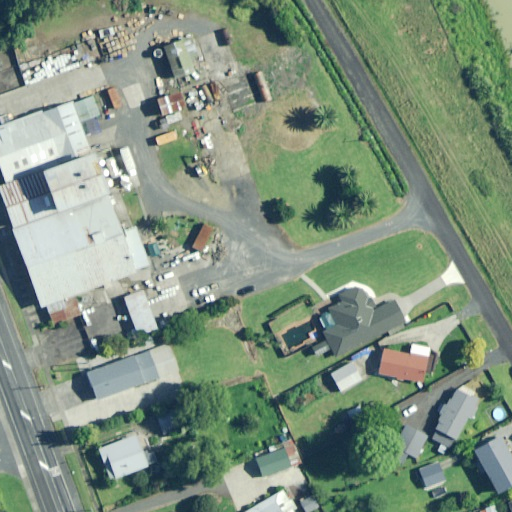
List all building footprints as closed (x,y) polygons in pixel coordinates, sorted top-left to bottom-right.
[(191,72),(188,60),(196,58),(190,40),(176,44),(162,49),(171,78),(191,72)] [(232,61),(225,43),(207,50),(213,68),(232,61)] [(25,103),(42,152),(65,145),(82,139),(65,90),(25,103)] [(184,109),(180,93),(153,100),(157,116),(184,109)] [(0,112),(0,166),(42,152),(25,103),(0,112)] [(0,166),(0,214),(80,187),(65,145),(42,152),(0,166)] [(99,188),(2,222),(27,295),(125,262),(99,188)] [(371,311),(358,285),(312,308),(318,321),(329,315),(334,325),(321,332),(334,358),(389,330),(390,332),(405,325),(392,300),(371,311)] [(155,329),(141,292),(121,299),(135,336),(155,329)] [(140,339),(69,364),(80,396),(152,372),(140,339)] [(428,348),(409,344),(407,355),(381,350),(376,374),(421,383),(428,348)] [(360,380),(350,362),(327,374),(338,393),(360,380)] [(430,418),(433,420),(438,423),(428,438),(440,446),(436,451),(442,455),(480,398),(458,383),(444,405),(441,402),(430,418)] [(180,428),(173,409),(154,416),(160,435),(180,428)] [(426,437),(402,424),(384,455),(402,466),(407,456),(413,460),(426,437)] [(141,430),(132,433),(95,450),(108,482),(155,462),(141,430)] [(511,484),(511,450),(503,435),(471,452),(493,494),(511,484)] [(289,467),(282,449),(253,459),(260,478),(289,467)] [(444,481),(435,462),(417,471),(425,489),(444,481)] [(293,511),(281,490),(244,511),(293,511)] [(307,511),(317,506),(310,496),(298,503),(303,511),(307,511)]
